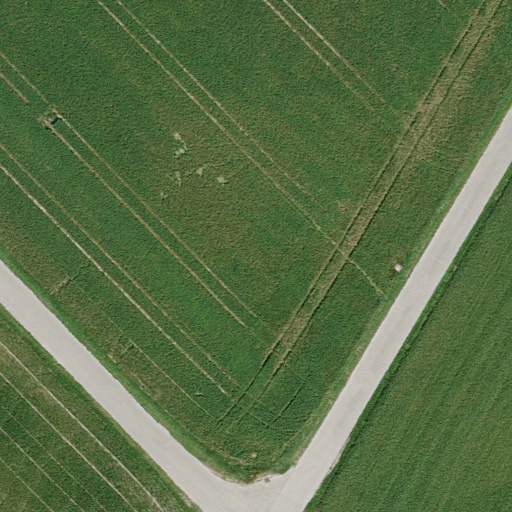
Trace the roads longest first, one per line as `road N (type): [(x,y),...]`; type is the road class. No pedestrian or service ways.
road 1 (unclassified): [(511,136),(287,511)]
road 2 (track): [(225,511),(0,281)]
